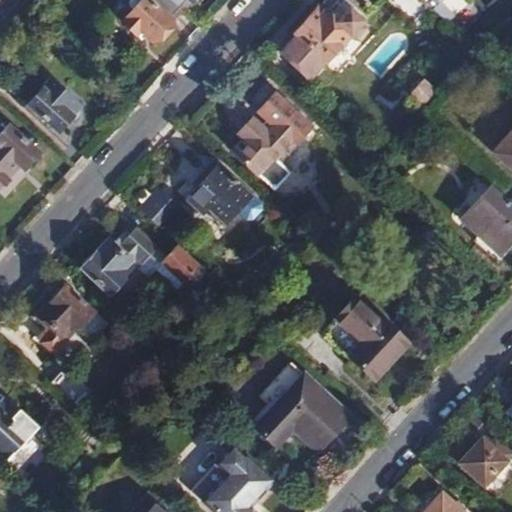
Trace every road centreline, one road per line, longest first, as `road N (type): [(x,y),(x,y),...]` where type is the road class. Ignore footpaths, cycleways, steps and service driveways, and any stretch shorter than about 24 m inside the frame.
road 1 (residential): [(0,282),(255,0)]
road 2 (residential): [(511,327),(342,511)]
